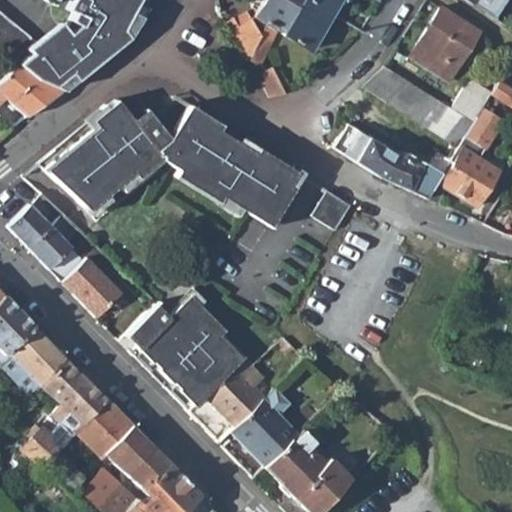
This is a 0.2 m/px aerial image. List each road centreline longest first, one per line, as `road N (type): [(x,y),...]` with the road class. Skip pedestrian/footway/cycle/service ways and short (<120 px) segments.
road 1 (residential): [(251,511),(25,275),(0,259)]
road 2 (residential): [(511,247),(398,204),(282,136)]
road 3 (residential): [(145,46),(0,165)]
road 4 (residential): [(398,0),(367,49),(282,136)]
road 5 (residential): [(282,136),(145,46)]
